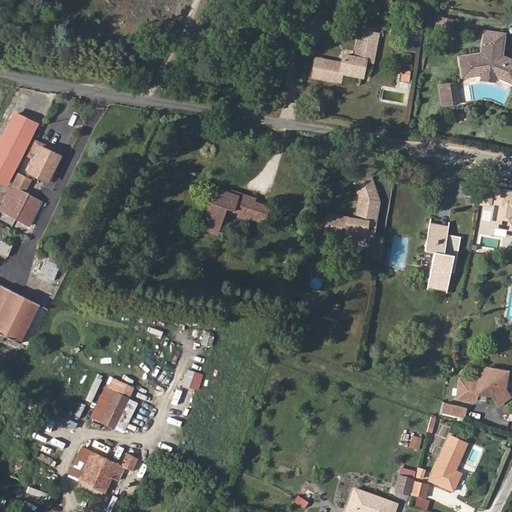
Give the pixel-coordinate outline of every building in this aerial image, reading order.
[(319,17),(325,0),(305,0),(302,11),(319,17)] [(449,20),(436,18),(434,31),(447,34),(449,20)] [(259,26),(255,41),(275,47),(281,26),(274,25),(273,29),(259,26)] [(359,58),(363,32),(357,31),(345,29),(344,29),(339,54),(359,58)] [(498,35),(478,31),(475,46),(496,50),(498,35)] [(496,50),(475,46),(474,54),(495,58),(496,50)] [(358,62),(359,58),(339,54),(339,55),(327,53),(326,61),(306,57),(302,75),(327,80),(329,73),(348,76),(351,61),(358,62)] [(474,54),(450,59),(454,78),(474,75),(485,76),(510,84),(511,77),(511,64),(495,58),(474,54)] [(408,82),(409,71),(400,70),(399,81),(408,82)] [(207,96),(210,90),(191,83),(189,89),(207,96)] [(448,86),(434,90),(439,109),(453,106),(448,86)] [(18,175),(43,128),(19,115),(0,150),(0,167),(17,177),(18,175)] [(40,146),(27,173),(48,182),(61,156),(52,152),(54,147),(42,141),(40,146)] [(17,177),(3,205),(25,217),(22,222),(31,226),(43,203),(23,193),(29,181),(18,175),(17,177)] [(370,189),(351,196),(357,212),(354,230),(354,234),(347,233),(348,229),(327,226),(325,238),(333,239),(331,247),(342,249),(342,250),(361,253),(362,252),(370,253),(378,209),(370,189)] [(200,224),(205,226),(219,194),(211,192),(200,224)] [(481,194),(467,192),(465,199),(480,202),(481,194)] [(205,226),(221,231),(226,217),(233,214),(240,216),(239,218),(249,222),(250,219),(263,224),(267,210),(251,205),(252,201),(234,195),(232,199),(219,194),(205,226)] [(449,226),(432,223),(427,250),(434,252),(428,287),(448,291),(451,271),(455,271),(461,238),(447,236),(449,226)] [(205,226),(202,232),(218,238),(221,231),(205,226)] [(333,239),(325,238),(324,245),(331,247),(333,239)] [(0,251),(9,254),(12,245),(2,241),(0,247),(0,251)] [(37,274),(51,281),(60,261),(46,254),(37,274)] [(3,287),(0,293),(0,332),(20,342),(38,305),(3,287)] [(210,346),(213,333),(202,331),(200,343),(210,346)] [(477,400),(479,391),(493,394),(500,404),(511,395),(504,384),(508,368),(499,366),(499,370),(499,374),(496,376),(493,374),(490,371),(486,374),(489,377),(485,381),(486,383),(480,384),(480,381),(462,378),(459,397),(477,400)] [(186,369),(182,384),(197,388),(200,372),(186,369)] [(98,405),(92,417),(97,420),(94,426),(110,434),(114,426),(116,427),(121,417),(112,411),(119,394),(106,387),(98,405)] [(129,399),(119,394),(112,411),(121,417),(129,399)] [(79,416),(84,404),(78,401),(73,414),(79,416)] [(468,408),(447,401),(444,409),(465,416),(468,408)] [(428,420),(426,431),(431,432),(434,421),(428,420)] [(61,422),(59,427),(70,432),(72,427),(61,422)] [(408,447),(417,450),(422,437),(413,434),(408,447)] [(463,447),(447,440),(433,474),(455,484),(462,468),(455,464),(463,447)] [(92,441),(90,446),(103,452),(105,447),(92,441)] [(37,449),(56,457),(59,451),(40,443),(37,449)] [(126,468),(138,474),(147,455),(130,446),(120,466),(82,447),(69,474),(79,479),(77,484),(102,496),(104,492),(107,492),(114,478),(120,480),(126,468)] [(413,477),(400,473),(395,488),(408,492),(413,477)] [(415,476),(411,490),(424,494),(428,480),(415,476)] [(390,502),(351,489),(343,511),(388,511),(391,503),(390,502)] [(297,495),(293,502),(304,508),(307,501),(297,495)]
